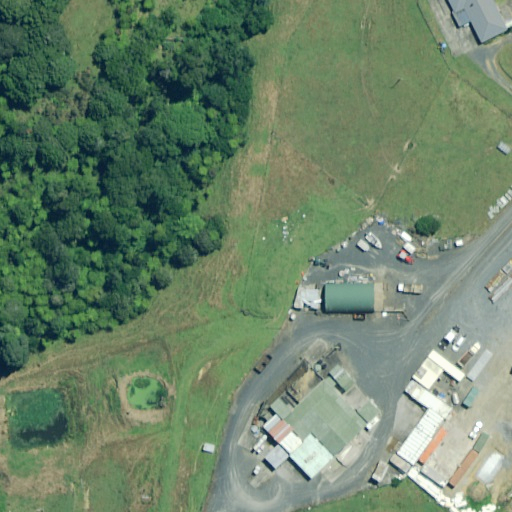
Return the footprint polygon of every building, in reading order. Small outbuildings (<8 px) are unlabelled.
[(507,30),(492,0),(448,0),(462,27),(472,22),(482,42),(507,30)] [(373,310),(373,284),(325,286),(325,311),(373,310)] [(355,382),(340,364),(330,371),(345,390),(355,382)] [(280,444),(290,456),(312,478),(367,425),(356,413),(325,380),(292,411),(280,398),(271,407),(278,414),(264,427),(280,444)] [(429,393),(411,382),(404,392),(430,409),(400,455),(416,465),(453,409),(444,403),(452,391),(437,381),(429,393)] [(356,413),(367,425),(380,413),(369,401),(356,413)] [(290,456),(280,444),(266,458),(276,469),(290,456)]
